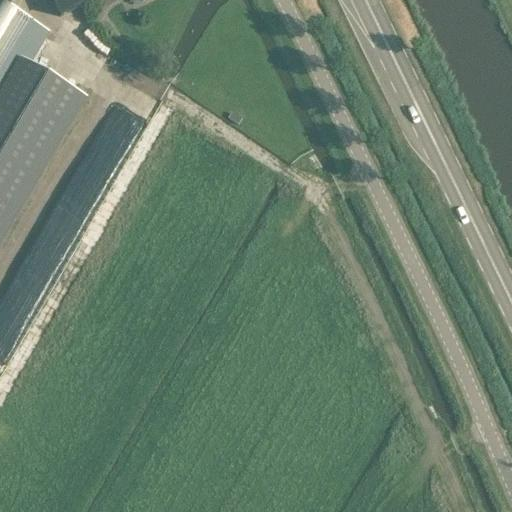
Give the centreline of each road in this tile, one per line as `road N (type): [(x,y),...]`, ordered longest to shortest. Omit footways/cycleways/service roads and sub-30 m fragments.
road 1 (unclassified): [(511,478),(382,190),(282,0)]
road 2 (primary): [(511,296),(367,0)]
